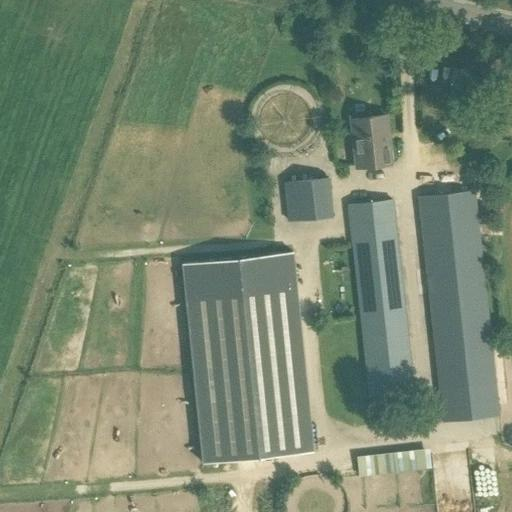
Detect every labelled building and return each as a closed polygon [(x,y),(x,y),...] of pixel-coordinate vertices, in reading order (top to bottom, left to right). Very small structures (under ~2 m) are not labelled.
[(385,113),(350,118),(356,167),(391,163),(385,113)] [(329,177),(283,181),(287,221),(333,216),(329,177)] [(475,189),(417,195),(439,389),(496,382),(475,189)] [(350,203),(352,220),(371,397),(414,393),(393,199),(352,203),(350,203)] [(312,452),(292,251),(182,263),(203,463),(312,452)] [(496,382),(439,389),(442,419),(500,414),(496,382)] [(350,440),(351,461),(424,458),(424,437),(350,440)]
